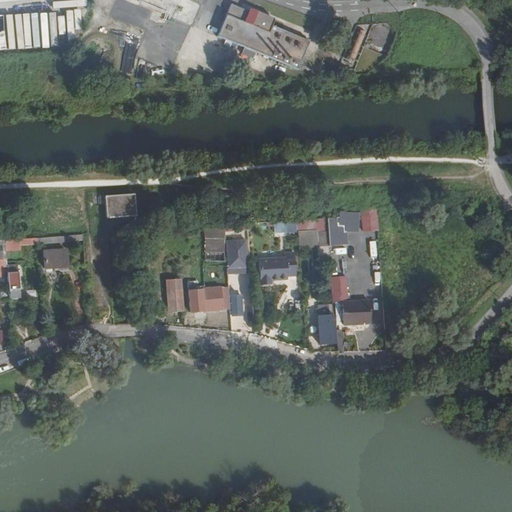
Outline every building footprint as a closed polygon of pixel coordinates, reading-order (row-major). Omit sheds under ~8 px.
[(229,3),(215,36),(297,69),(308,41),(270,26),(272,20),(229,3)] [(395,38),(386,25),(372,35),(382,48),(395,38)] [(121,217),(138,216),(136,194),(107,196),(109,218),(121,217)] [(378,207),(361,207),(362,232),(379,231),(378,207)] [(342,235),(340,218),(329,219),(330,235),(342,235)] [(308,220),(309,242),(319,241),(318,220),(308,220)] [(250,230),(250,224),(227,226),(228,239),(234,238),(233,231),(245,231),(245,230),(250,230)] [(228,239),(227,226),(208,227),(209,252),(228,251),(228,239)] [(245,239),(245,231),(233,231),(234,238),(234,239),(245,239)] [(230,251),(228,251),(229,268),(242,267),(241,252),(249,252),(249,240),(229,241),(230,251)] [(47,272),(69,270),(68,252),(46,254),(47,272)] [(287,277),(297,276),(295,253),(286,253),(286,259),(260,260),(261,285),(272,284),(272,280),(287,279),(287,277)] [(9,274),(11,298),(21,298),(19,273),(9,274)] [(154,276),(142,276),(142,289),(155,289),(154,276)] [(183,310),(182,279),(180,279),(180,276),(173,276),(173,280),(168,280),(169,311),(183,310)] [(333,301),(348,300),(348,278),(332,279),(333,301)] [(191,311),(231,309),(230,288),(213,289),(213,285),(205,285),(205,287),(199,287),(198,281),(189,283),(191,311)] [(366,323),(365,301),(339,302),(340,316),(337,316),(339,343),(342,343),(340,325),(366,323)] [(319,303),(319,317),(337,316),(336,303),(319,303)] [(320,344),(339,343),(337,316),(319,317),(320,344)]
